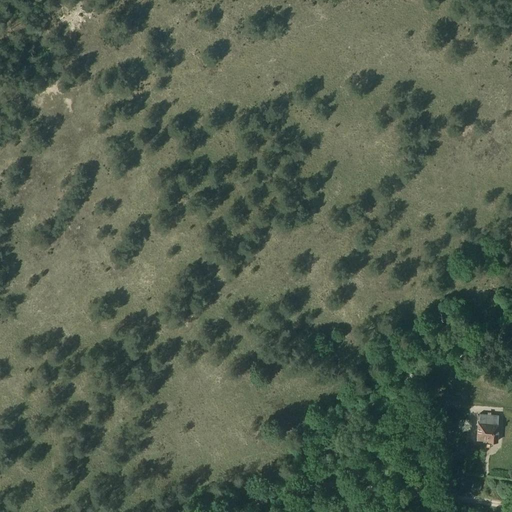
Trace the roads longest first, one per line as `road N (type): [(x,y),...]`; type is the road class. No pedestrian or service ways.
road 1 (track): [(511,285),(435,363),(446,496)]
road 2 (track): [(321,484),(511,506)]
